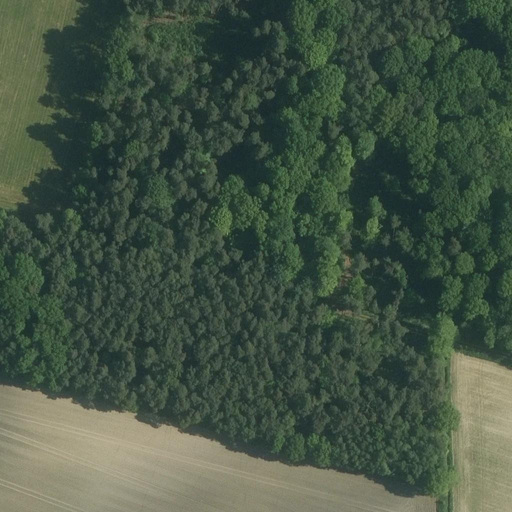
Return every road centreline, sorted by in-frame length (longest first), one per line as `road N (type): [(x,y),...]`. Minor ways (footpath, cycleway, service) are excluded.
road 1 (track): [(0,223),(511,355)]
road 2 (track): [(333,308),(332,0)]
